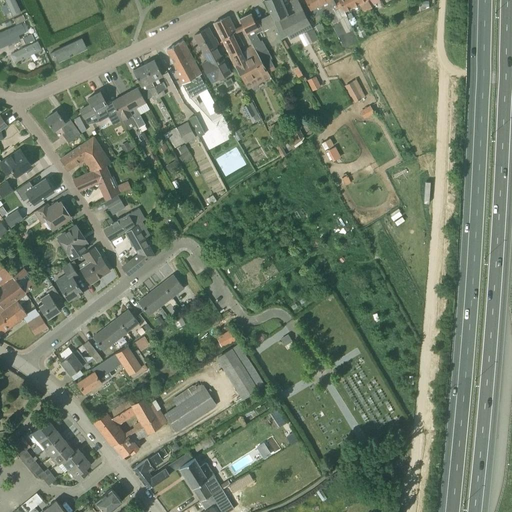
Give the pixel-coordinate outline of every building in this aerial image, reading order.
[(20,13),(14,0),(4,0),(6,3),(2,6),(6,14),(11,11),(13,16),(20,13)] [(296,35),(297,36),(312,28),(297,0),(292,0),(291,1),(294,8),(293,9),(295,13),(287,17),(279,0),(263,0),(264,0),(280,37),(289,33),(291,37),(296,35)] [(321,4),(319,0),(305,0),(314,17),(325,12),(321,4)] [(341,7),(339,1),(335,3),(333,0),(319,0),(321,4),(325,12),(343,49),(358,41),(344,11),(341,7)] [(338,0),(339,1),(341,7),(344,11),(358,3),(363,12),(371,7),(367,0),(338,0)] [(239,19),(243,27),(252,45),(254,44),(267,69),(273,65),(270,59),(271,58),(261,40),(260,41),(257,37),(256,33),(262,30),(258,20),(255,22),(250,13),(239,19)] [(13,19),(16,25),(25,20),(22,15),(13,19)] [(238,32),(235,33),(227,17),(213,23),(231,57),(239,52),(237,48),(243,46),(238,32)] [(358,24),(354,17),(348,20),(352,28),(358,24)] [(0,42),(25,32),(28,30),(24,22),(0,32),(0,42)] [(314,26),(319,35),(325,31),(320,23),(314,26)] [(215,39),(213,38),(208,28),(194,35),(203,51),(209,63),(203,67),(211,82),(229,72),(215,45),(218,44),(215,39)] [(22,38),(23,39),(25,43),(25,44),(34,40),(31,34),(22,38)] [(56,56),(59,61),(69,56),(72,55),(71,55),(86,48),(81,39),(50,53),(52,58),(56,56)] [(182,84),(189,98),(207,89),(200,75),(201,74),(183,40),(167,49),(178,70),(175,71),(182,84)] [(11,55),(14,62),(41,49),(38,42),(11,55)] [(254,44),(252,45),(246,48),(247,49),(239,53),(239,52),(231,57),(230,57),(243,83),(261,74),(264,81),(270,77),(266,70),(267,69),(254,44)] [(143,65),(158,93),(162,91),(164,90),(160,83),(157,77),(162,75),(154,59),(143,65)] [(146,83),(152,96),(158,93),(143,65),(133,70),(141,86),(146,83)] [(307,79),(312,90),(322,86),(317,74),(307,79)] [(357,78),(345,85),(355,102),(367,95),(357,78)] [(138,87),(122,96),(127,105),(130,110),(139,127),(145,124),(140,115),(136,107),(145,102),(138,87)] [(100,121),(108,117),(112,125),(122,120),(119,116),(112,102),(107,105),(100,92),(88,98),(91,104),(80,110),(84,117),(94,111),(100,121)] [(122,120),(124,125),(132,120),(135,126),(137,128),(139,127),(130,110),(127,105),(122,96),(112,102),(119,116),(122,120)] [(248,117),(249,117),(252,124),(261,119),(257,112),(258,112),(252,102),(242,107),(248,117)] [(81,134),(80,133),(77,129),(70,119),(65,122),(56,110),(45,119),(54,131),(60,126),(65,133),(62,135),(68,143),(81,134)] [(198,137),(205,134),(195,115),(189,118),(198,137)] [(268,130),(270,134),(276,144),(283,140),(278,130),(280,129),(277,123),(267,127),(269,129),(268,130)] [(185,143),(187,142),(193,139),(196,137),(190,128),(185,131),(182,124),(176,127),(184,142),(185,143)] [(184,142),(176,127),(166,132),(174,148),(184,142)] [(303,137),(298,127),(289,132),(291,136),(288,139),(289,144),(291,147),(301,140),(303,137)] [(92,171),(104,165),(110,163),(93,137),(60,159),(67,169),(84,158),(92,171)] [(119,145),(124,154),(132,150),(127,141),(119,145)] [(169,150),(165,143),(160,146),(164,153),(169,150)] [(184,144),(178,148),(181,153),(187,150),(184,144)] [(188,150),(179,157),(183,163),(193,157),(188,150)] [(16,176),(31,166),(22,153),(20,155),(17,151),(0,163),(0,164),(7,174),(12,171),(16,176)] [(170,173),(179,166),(175,160),(166,166),(170,173)] [(105,199),(116,194),(111,184),(116,182),(113,176),(109,177),(104,165),(92,171),(73,179),(79,190),(98,182),(105,199)] [(29,181),(16,190),(23,201),(29,197),(34,204),(54,191),(45,179),(33,187),(29,181)] [(117,185),(120,193),(121,192),(131,188),(128,181),(117,185)] [(0,186),(0,194),(2,197),(12,190),(7,182),(0,186)] [(107,207),(117,201),(120,199),(118,194),(116,194),(105,199),(104,201),(107,207)] [(70,217),(61,202),(50,209),(46,204),(35,211),(42,222),(46,219),(52,229),(70,217)] [(109,240),(126,231),(137,224),(145,219),(138,208),(114,223),(111,219),(106,222),(108,226),(103,229),(109,240)] [(17,209),(4,218),(10,228),(23,219),(17,209)] [(153,255),(144,238),(137,224),(126,231),(139,254),(122,267),(128,275),(153,255)] [(58,238),(72,259),(86,249),(82,243),(86,241),(76,226),(58,238)] [(78,264),(81,269),(90,283),(109,270),(100,256),(99,256),(97,253),(98,252),(94,247),(83,254),(86,259),(78,264)] [(0,310),(25,292),(0,260),(0,310)] [(55,280),(68,300),(75,296),(76,298),(83,293),(74,279),(79,276),(73,268),(70,263),(62,267),(66,273),(55,280)] [(162,284),(172,297),(184,288),(173,274),(167,279),(167,280),(162,284)] [(172,297),(162,284),(157,289),(156,288),(150,293),(160,306),(172,297)] [(64,303),(53,286),(47,291),(48,293),(40,298),(43,302),(38,305),(48,319),(61,310),(58,306),(63,303),(64,303)] [(148,316),(160,306),(150,293),(143,297),(144,298),(138,303),(148,316)] [(0,313),(0,332),(14,321),(18,318),(22,314),(25,311),(20,304),(29,298),(26,294),(17,300),(0,313)] [(181,310),(177,304),(172,308),(176,313),(181,310)] [(29,326),(3,342),(12,347),(47,325),(35,307),(26,313),(23,315),(24,317),(29,326)] [(122,315),(117,319),(127,332),(139,323),(128,309),(122,314),(122,315)] [(160,316),(155,320),(159,325),(164,321),(160,316)] [(181,316),(156,328),(160,337),(185,325),(181,316)] [(111,323),(104,328),(115,341),(127,332),(117,319),(112,324),(111,323)] [(93,336),(93,337),(103,350),(115,341),(104,328),(98,332),(99,333),(94,337),(93,336)] [(233,338),(228,330),(215,337),(222,348),(235,341),(233,338)] [(135,342),(140,349),(151,342),(146,335),(135,342)] [(285,345),(290,342),(292,341),(292,340),(288,335),(280,340),(284,345),(285,345)] [(93,358),(99,354),(88,340),(83,345),(93,358)] [(221,348),(217,342),(211,346),(214,352),(221,348)] [(240,342),(218,355),(242,398),(265,384),(240,342)] [(77,383),(84,393),(101,382),(98,378),(122,362),(130,374),(141,367),(127,346),(92,368),(94,372),(77,383)] [(77,349),(60,362),(70,375),(87,362),(77,349)] [(204,388),(164,414),(175,432),(217,405),(205,387),(204,388)] [(139,443),(136,439),(137,438),(138,439),(166,422),(162,415),(158,408),(148,393),(130,405),(131,406),(110,419),(106,413),(100,417),(93,420),(112,445),(113,444),(114,446),(123,456),(130,451),(131,453),(139,447),(137,445),(139,443)] [(266,399),(271,408),(275,405),(270,397),(266,399)] [(31,432),(38,440),(54,427),(48,419),(31,432)] [(38,440),(44,448),(61,435),(54,427),(38,440)] [(293,432),(286,436),(291,445),(297,441),(293,432)] [(61,435),(44,448),(51,456),(67,443),(61,435)] [(26,450),(31,446),(24,438),(20,442),(12,448),(19,456),(26,450)] [(263,442),(256,447),(264,459),(271,454),(263,442)] [(78,447),(74,451),(67,443),(51,456),(58,464),(62,461),(74,451),(78,448),(78,447)] [(58,464),(64,472),(68,469),(84,456),(78,448),(74,451),(62,461),(58,464)] [(164,448),(158,452),(162,458),(168,454),(164,448)] [(35,460),(33,458),(31,455),(28,452),(26,450),(19,456),(23,462),(27,459),(31,463),(35,460)] [(164,460),(162,458),(158,452),(147,459),(147,458),(132,468),(139,477),(141,479),(151,473),(149,471),(154,468),(153,467),(164,460)] [(143,482),(147,488),(179,467),(193,458),(189,452),(164,467),(165,468),(152,476),(151,473),(141,479),(143,482)] [(85,469),(91,464),(84,456),(68,469),(75,477),(78,481),(81,480),(88,473),(85,469)] [(201,501),(211,494),(203,482),(207,479),(208,481),(214,477),(206,463),(200,467),(195,458),(193,459),(193,458),(179,467),(201,501)] [(48,468),(44,471),(48,477),(52,473),(48,468)] [(48,477),(44,471),(40,475),(44,480),(48,477)] [(249,472),(228,484),(233,493),(253,481),(249,472)] [(227,480),(219,485),(221,488),(229,483),(227,480)] [(102,511),(107,511),(122,501),(111,488),(106,493),(105,493),(101,496),(96,501),(93,504),(93,507),(95,510),(98,511),(101,508),(104,511),(102,511)] [(211,494),(201,501),(206,510),(201,511),(215,511),(213,506),(217,503),(212,494),(211,495),(211,494)] [(65,511),(56,500),(48,507),(52,511),(65,511)]
